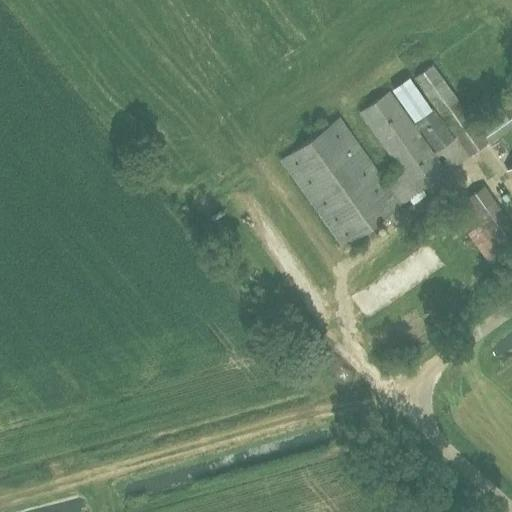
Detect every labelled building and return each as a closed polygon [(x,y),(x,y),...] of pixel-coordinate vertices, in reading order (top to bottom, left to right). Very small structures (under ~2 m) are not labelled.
[(284,46),(273,53),(287,74),(297,67),(284,46)] [(330,83),(339,77),(329,60),(320,66),(330,83)] [(511,93),(472,121),(432,65),(414,77),(456,136),(454,137),(410,75),(391,88),(416,122),(414,123),(390,89),(358,111),(401,174),(386,184),(338,117),(281,158),(344,245),(409,198),(414,204),(427,194),(423,188),(511,122),(511,93)] [(271,77),(253,90),(273,117),(291,104),(271,77)] [(487,262),(511,244),(511,222),(486,186),(463,203),(478,224),(466,233),(487,262)] [(252,189),(237,198),(259,233),(268,227),(263,218),(268,215),(252,189)]
